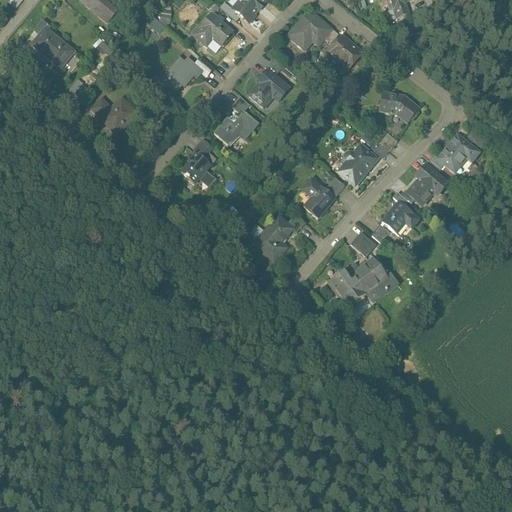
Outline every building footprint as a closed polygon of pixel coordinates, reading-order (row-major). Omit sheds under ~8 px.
[(90,0),(81,0),(80,1),(90,9),(95,4),(90,0)] [(117,12),(101,0),(98,0),(95,4),(90,9),(107,23),(117,12)] [(241,0),(232,11),(249,25),(255,17),(254,16),(258,11),(259,12),(264,7),(263,6),(267,0),(241,0)] [(404,0),(389,0),(390,3),(387,4),(389,12),(393,10),(397,20),(410,15),(404,0)] [(159,21),(166,25),(170,17),(163,14),(159,21)] [(159,34),(165,27),(152,15),(146,22),(159,34)] [(217,21),(211,16),(200,29),(200,30),(194,38),(206,48),(206,47),(212,40),(222,48),(221,46),(231,34),(233,35),(219,23),(217,21)] [(316,19),(304,19),(289,38),(296,44),(297,47),(301,50),(303,50),(304,51),(313,42),(324,28),(325,27),(316,19)] [(42,22),(34,32),(39,37),(45,29),(47,31),(50,29),(42,22)] [(324,28),(313,42),(319,48),(325,41),(331,34),(324,28)] [(47,31),(45,29),(39,37),(31,46),(39,53),(41,51),(49,58),(47,60),(48,60),(49,58),(61,68),(60,70),(74,53),(47,31)] [(331,34),(325,41),(331,45),(338,36),(333,32),(331,34)] [(341,37),(327,54),(337,62),(352,46),(341,37)] [(352,46),(337,62),(348,72),(362,55),(352,46)] [(364,58),(356,67),(362,72),(369,62),(364,58)] [(283,68),(273,60),(265,69),(268,72),(268,71),(275,77),(283,68)] [(181,62),(173,72),(170,69),(160,82),(175,94),(174,92),(180,85),(184,88),(188,84),(186,83),(192,75),(197,79),(202,73),(187,61),(184,65),(181,62)] [(268,72),(256,85),(258,86),(249,97),(263,109),(274,96),(270,93),(272,90),(283,99),(290,90),(275,77),(268,71),(268,72)] [(82,86),(74,95),(79,99),(87,90),(82,86)] [(409,104),(403,100),(397,99),(397,98),(383,95),(379,113),(396,116),(408,125),(419,112),(409,104)] [(249,107),(240,98),(231,109),(241,117),(244,113),(249,107)] [(108,113),(100,121),(116,138),(125,129),(123,128),(128,124),(129,125),(137,118),(122,101),(111,111),(108,113)] [(102,102),(91,111),(96,116),(104,109),(106,106),(102,102)] [(241,117),(234,125),(227,119),(227,120),(214,135),(230,149),(230,148),(229,148),(239,136),(245,141),(258,126),(244,113),(241,117)] [(397,144),(387,136),(379,146),(389,154),(397,144)] [(438,161),(437,161),(444,167),(455,175),(467,160),(471,164),(479,155),(457,137),(438,161)] [(212,150),(203,142),(198,148),(207,156),(212,150)] [(389,154),(379,146),(373,153),(383,161),(389,154)] [(377,162),(360,147),(353,156),(352,155),(349,155),(347,155),(346,157),(345,159),(345,161),(345,163),(347,164),(338,175),(355,189),(377,162)] [(207,156),(198,148),(193,153),(195,155),(196,154),(203,161),(207,156)] [(203,161),(196,154),(195,155),(187,164),(189,166),(181,175),(194,186),(210,167),(203,161)] [(444,167),(437,161),(438,161),(434,158),(430,163),(439,170),(440,172),(444,167)] [(430,163),(429,163),(425,168),(426,169),(426,168),(434,175),(439,170),(430,163)] [(426,169),(416,180),(417,180),(417,179),(420,182),(409,195),(408,195),(415,201),(422,207),(436,192),(439,195),(447,186),(434,175),(426,168),(426,169)] [(345,189),(335,181),(325,192),(335,201),(345,189)] [(325,192),(321,189),(320,190),(311,182),(302,192),(312,201),(304,210),(318,222),(322,217),(334,201),(335,201),(325,192)] [(415,201),(408,195),(409,195),(406,192),(401,198),(407,203),(411,206),(415,201)] [(401,198),(397,195),(393,200),(398,205),(399,204),(403,208),(407,203),(401,198)] [(398,205),(387,219),(382,225),(396,237),(396,236),(396,235),(405,224),(411,230),(410,231),(411,231),(419,222),(412,217),(413,216),(403,208),(399,204),(398,205)] [(305,227),(295,218),(287,227),(293,232),(293,233),(297,236),(305,227)] [(287,227),(278,219),(265,234),(253,247),(253,248),(274,266),(287,251),(281,246),(293,233),(293,232),(287,227)] [(265,234),(256,226),(244,239),(253,247),(265,234)] [(380,227),(371,237),(380,245),(389,235),(380,227)] [(361,235),(351,247),(365,259),(375,247),(361,235)] [(357,270),(351,274),(349,270),(328,285),(347,311),(367,297),(388,281),(387,279),(373,261),(359,272),(357,270)] [(388,281),(367,297),(373,305),(397,287),(392,279),(390,277),(387,279),(388,281)] [(371,343),(353,328),(344,338),(363,354),(371,343)]
